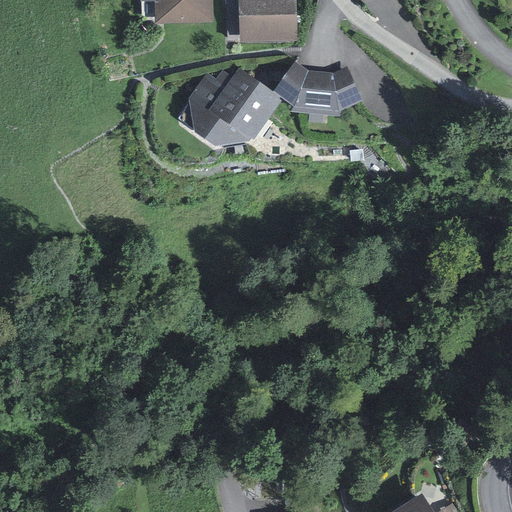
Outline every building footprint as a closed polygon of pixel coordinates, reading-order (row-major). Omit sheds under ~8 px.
[(212,0),(152,0),(153,21),(213,19),(212,0)] [(233,0),(235,39),(295,37),(294,0),(233,0)] [(313,59),(298,55),(271,94),(289,110),(327,115),(350,107),(360,101),(364,92),(357,54),(342,58),(313,59)] [(228,67),(183,126),(233,164),(278,105),(228,67)] [(429,511),(421,498),(399,511),(429,511)]
